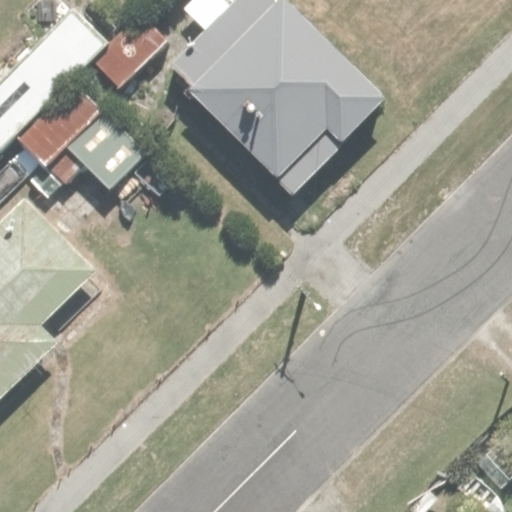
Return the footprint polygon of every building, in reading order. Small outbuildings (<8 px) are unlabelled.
[(318,118),(340,138),(385,88),(286,0),(245,0),(244,2),(241,0),(187,0),(185,3),(204,19),(171,57),(184,69),(175,79),(274,167),(318,118)] [(0,150),(17,134),(77,75),(111,41),(75,4),(0,77),(0,150)] [(95,63),(124,91),(177,37),(148,9),(95,63)] [(77,75),(17,134),(47,164),(73,139),(120,186),(149,158),(102,110),(107,105),(77,75)] [(0,394),(63,336),(42,312),(94,264),(22,187),(29,181),(10,161),(0,170),(0,394)]
